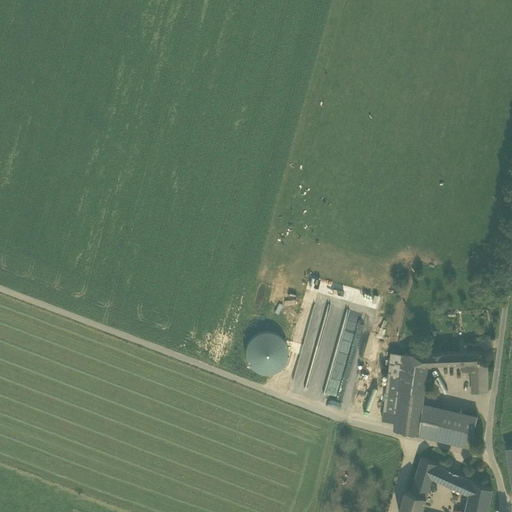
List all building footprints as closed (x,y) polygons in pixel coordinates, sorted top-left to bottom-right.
[(222,323),(234,327),(241,306),(229,303),(222,323)] [(272,331),(264,331),(256,334),(250,339),(246,346),(245,355),(248,362),(254,369),(261,372),(269,373),(277,370),(283,365),(287,357),(287,349),(285,341),(279,335),(272,331)] [(379,340),(363,337),(351,389),(367,393),(379,340)] [(472,361),(472,364),(479,363),(479,361),(479,360),(480,360),(480,358),(479,358),(479,350),(442,351),(441,351),(434,352),(434,351),(433,352),(429,352),(428,363),(460,362),(472,361)] [(429,352),(404,353),(392,351),(384,410),(396,412),(395,422),(394,429),(419,435),(423,402),(428,363),(429,352)] [(472,361),(460,362),(460,368),(463,370),(472,370),(472,364),(472,361)] [(472,370),(472,393),(487,392),(488,363),(479,363),(472,364),(472,370)] [(419,435),(470,447),(478,415),(423,402),(419,435)] [(396,412),(384,410),(383,410),(382,420),(395,422),(396,412)] [(449,469),(437,463),(436,463),(436,462),(435,463),(422,457),(422,456),(421,456),(421,457),(411,490),(411,491),(426,496),(432,477),(445,483),(450,470),(451,470),(450,470),(450,469),(449,469)] [(457,473),(451,470),(450,470),(445,483),(452,486),(457,474),(456,473),(457,473)] [(469,494),(464,511),(487,511),(492,489),(472,479),(471,479),(458,473),(459,473),(458,473),(458,472),(457,473),(456,473),(457,474),(452,486),(469,494)] [(421,511),(426,496),(411,491),(406,490),(407,490),(406,489),(405,490),(406,490),(399,511),(398,511),(421,511)]
